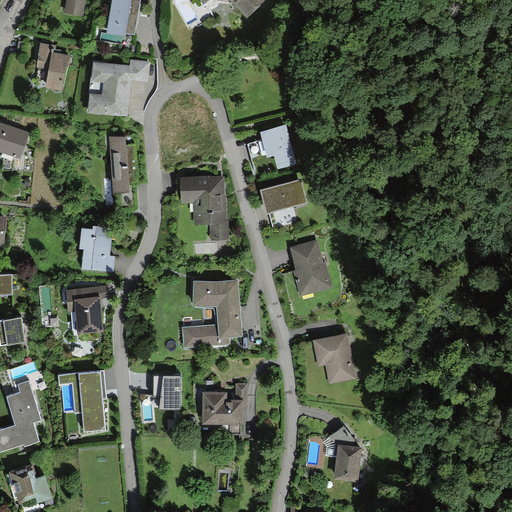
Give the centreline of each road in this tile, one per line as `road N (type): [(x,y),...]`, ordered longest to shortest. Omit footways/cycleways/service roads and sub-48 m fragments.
road 1 (track): [(511,511),(487,476),(462,269),(482,67),(503,0)]
road 2 (residential): [(279,511),(290,429),(279,319),(216,101),(202,87),(181,85)]
road 3 (residential): [(181,85),(156,101),(150,122),(156,217),(118,313),(135,511)]
